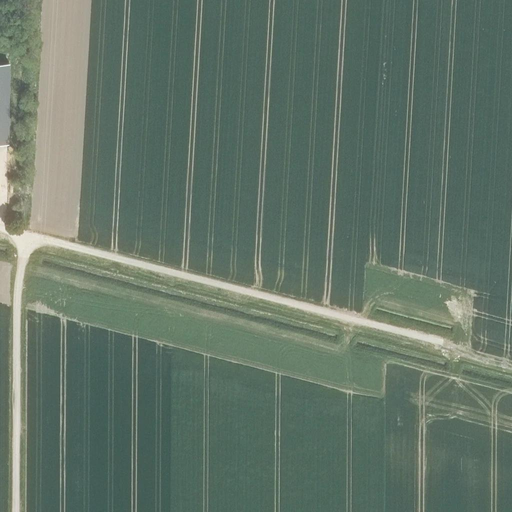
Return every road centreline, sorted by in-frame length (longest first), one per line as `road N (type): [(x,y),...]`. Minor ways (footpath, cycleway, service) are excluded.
road 1 (unclassified): [(437,342),(26,237)]
road 2 (unclassified): [(16,511),(17,295),(26,237)]
